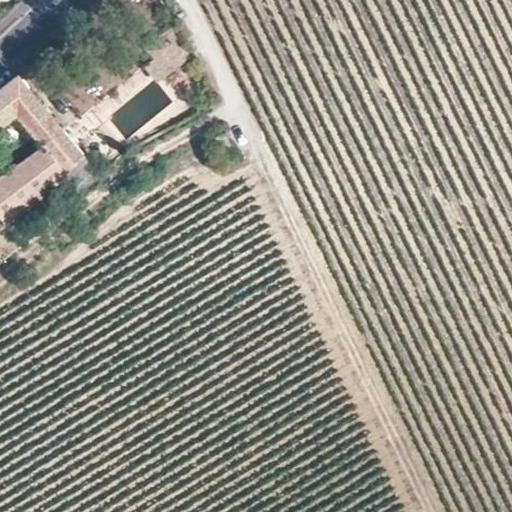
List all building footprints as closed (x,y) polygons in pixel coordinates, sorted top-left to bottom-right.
[(183,40),(177,28),(149,52),(153,57),(165,50),(183,40)] [(189,54),(183,40),(165,50),(153,57),(158,63),(149,70),(158,81),(189,54)] [(0,125),(17,113),(28,125),(42,142),(20,158),(0,172),(0,213),(5,219),(9,215),(46,183),(57,174),(62,170),(83,153),(81,151),(66,132),(55,120),(44,107),(31,91),(18,75),(0,88),(0,125)] [(236,151),(225,131),(215,136),(226,156),(236,151)] [(0,261),(7,256),(22,243),(23,240),(5,219),(0,213),(0,261)]
